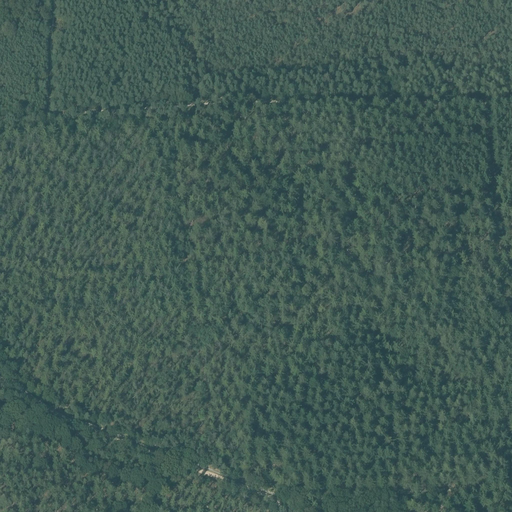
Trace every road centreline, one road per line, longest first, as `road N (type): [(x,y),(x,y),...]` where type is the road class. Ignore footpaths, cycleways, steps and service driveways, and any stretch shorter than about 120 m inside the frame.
road 1 (track): [(0,379),(71,421),(271,498),(286,511)]
road 2 (track): [(49,112),(287,103)]
road 3 (track): [(287,103),(511,92)]
